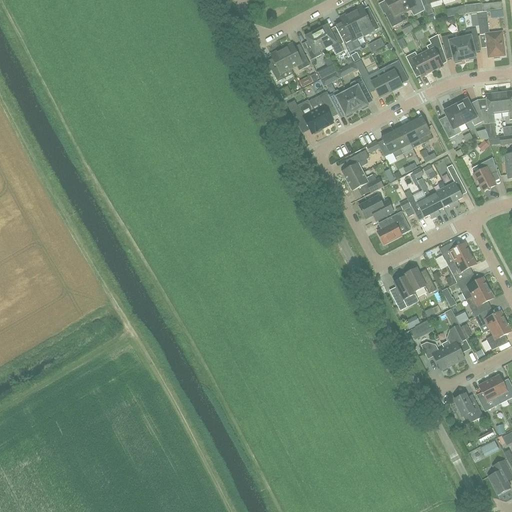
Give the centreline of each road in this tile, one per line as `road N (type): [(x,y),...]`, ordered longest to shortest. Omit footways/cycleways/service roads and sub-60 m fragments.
road 1 (unclassified): [(482,511),(215,0)]
road 2 (residential): [(378,268),(324,165),(325,149),(451,84),(511,73)]
road 3 (track): [(132,331),(0,97)]
road 4 (track): [(230,511),(132,331)]
road 5 (track): [(132,331),(0,406)]
road 6 (residential): [(339,0),(259,36),(240,0)]
